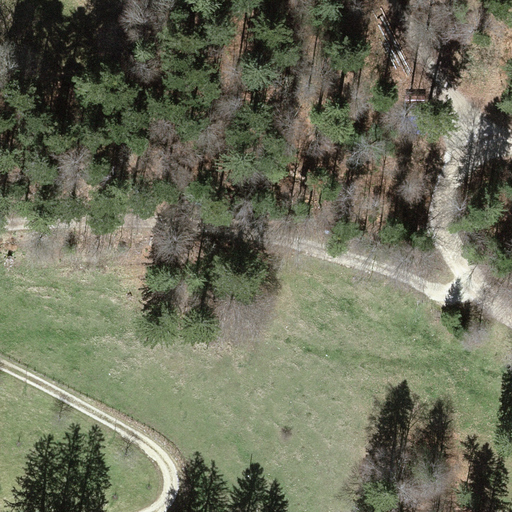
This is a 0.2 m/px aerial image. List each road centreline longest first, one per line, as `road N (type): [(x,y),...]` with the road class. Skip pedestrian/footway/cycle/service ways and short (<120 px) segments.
road 1 (track): [(380,203),(0,217)]
road 2 (track): [(511,333),(417,250),(380,203),(409,177),(511,172)]
road 3 (track): [(155,511),(170,489),(161,458),(0,365)]
road 4 (track): [(406,0),(445,54),(504,172)]
